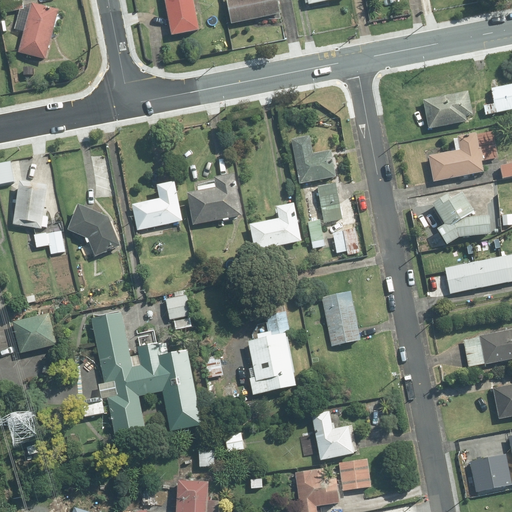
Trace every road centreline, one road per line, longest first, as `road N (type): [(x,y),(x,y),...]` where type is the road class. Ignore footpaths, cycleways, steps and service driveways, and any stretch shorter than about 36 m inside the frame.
road 1 (residential): [(356,60),(445,511)]
road 2 (residential): [(128,103),(356,60)]
road 3 (residential): [(356,60),(511,29)]
road 4 (residential): [(0,128),(128,103)]
